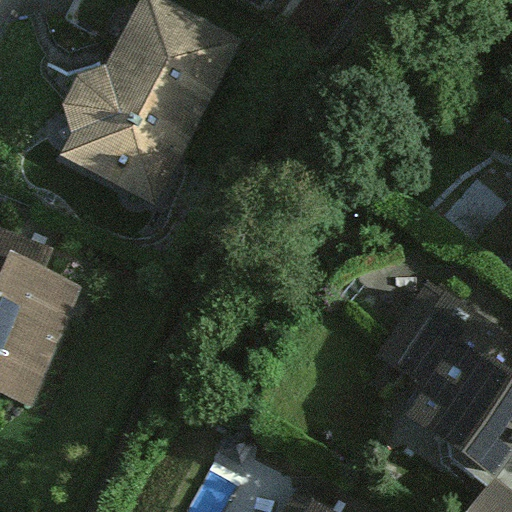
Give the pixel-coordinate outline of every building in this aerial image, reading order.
[(68,115),(77,146),(65,171),(159,218),(241,53),(146,6),(110,80),(83,87),(68,115)] [(0,401),(37,417),(85,298),(53,285),(63,259),(0,234),(0,401)] [(384,382),(427,410),(412,433),(501,491),(511,473),(511,353),(437,304),(384,382)] [(511,511),(511,502),(497,491),(482,511),(511,511)] [(286,511),(318,511),(294,499),(286,511)]
